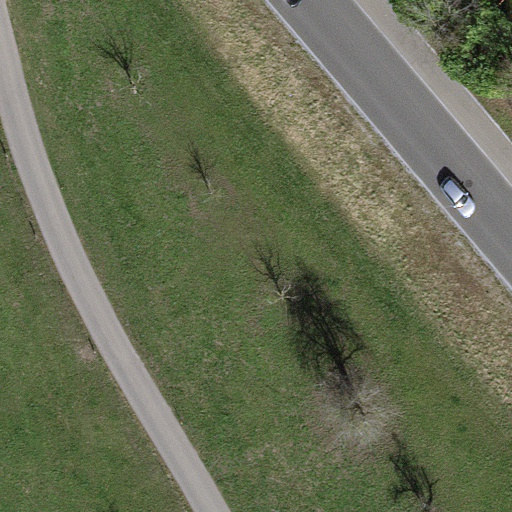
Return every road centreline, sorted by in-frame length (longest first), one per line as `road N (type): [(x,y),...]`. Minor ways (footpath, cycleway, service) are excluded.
road 1 (unclassified): [(0,50),(25,146),(74,270),(207,511)]
road 2 (secondary): [(308,0),(511,240)]
